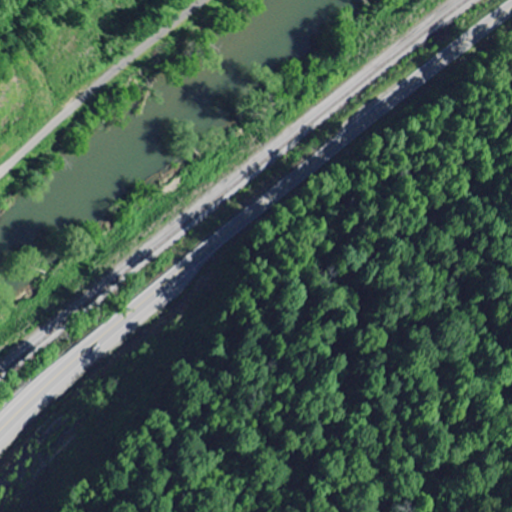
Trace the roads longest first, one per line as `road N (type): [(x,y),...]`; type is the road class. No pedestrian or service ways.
road 1 (secondary): [(0,447),(95,346),(511,7)]
road 2 (residential): [(0,172),(204,0)]
